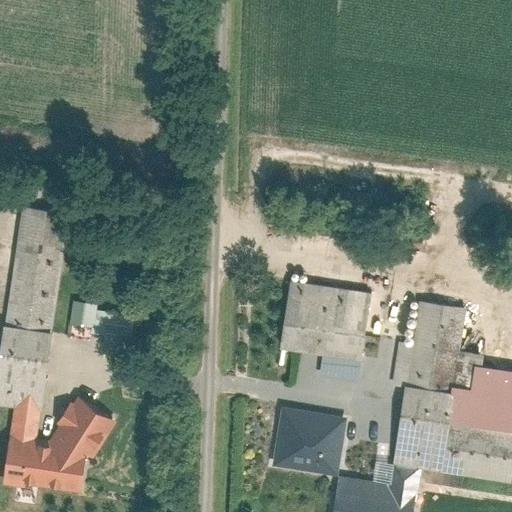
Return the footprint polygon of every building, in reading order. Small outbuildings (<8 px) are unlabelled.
[(0,344),(0,404),(14,407),(3,487),(81,498),(86,465),(114,425),(78,400),(49,442),(38,440),(70,217),(19,210),(0,344)] [(369,299),(289,286),(278,352),(321,360),(318,376),(356,382),(369,299)] [(470,312),(418,305),(406,389),(457,396),(480,399),(485,361),(464,358),(470,312)] [(93,309),(72,306),(68,330),(88,333),(86,342),(133,348),(136,321),(93,315),(93,309)] [(511,437),(452,428),(457,396),(406,389),(394,468),(419,472),(511,486),(511,437)] [(343,423),(278,412),(268,474),(333,485),(343,423)] [(412,511),(419,472),(394,468),(389,498),(338,490),(334,511),(412,511)]
